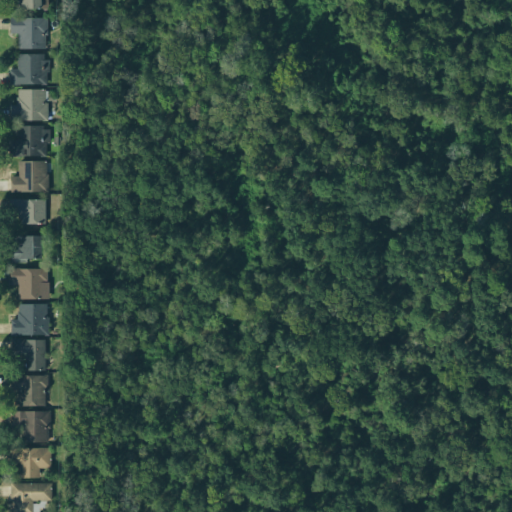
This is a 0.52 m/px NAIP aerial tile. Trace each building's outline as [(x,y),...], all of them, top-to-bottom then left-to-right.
[(13,0),(13,15),(48,16),(48,0),(13,0)] [(16,20),(46,22),(45,51),(14,49),(16,20)] [(15,54),(44,57),(42,84),(12,81),(15,54)] [(45,92),(15,90),(12,120),(50,123),(51,106),(44,105),(45,92)] [(19,129),(51,129),(50,160),(7,159),(8,143),(19,143),(19,129)] [(21,165),(49,166),(49,196),(11,195),(11,178),(21,178),(21,165)] [(12,202),(49,202),(48,227),(12,226),(12,202)] [(11,239),(47,240),(47,268),(10,268),(11,239)] [(10,268),(47,268),(47,301),(22,301),(22,285),(11,285),(10,268)] [(19,304),(46,304),(46,316),(50,316),(50,334),(11,335),(11,318),(19,318),(19,304)] [(11,338),(46,338),(46,370),(24,370),(24,354),(11,354),(11,338)] [(12,373),(48,374),(48,406),(18,406),(18,389),(12,389),(12,373)] [(12,409),(50,410),(50,442),(19,442),(20,425),(12,425),(12,409)] [(39,477),(19,477),(19,461),(10,461),(10,447),(52,447),(52,468),(39,468),(39,477)] [(9,511),(10,482),(52,483),(52,500),(33,500),(33,511),(9,511)]
